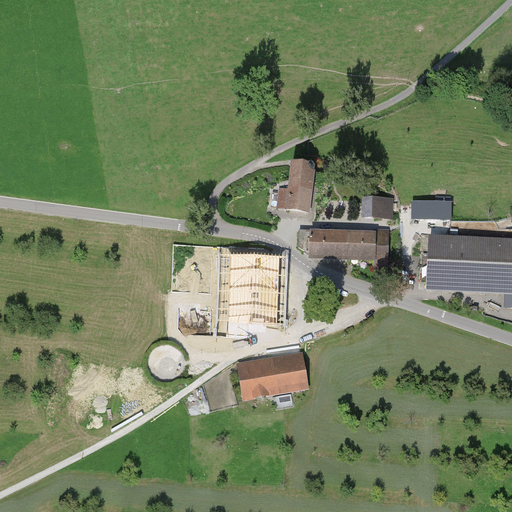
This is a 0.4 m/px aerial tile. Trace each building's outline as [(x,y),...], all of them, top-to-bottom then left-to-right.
[(314,211),(317,162),(293,161),(290,209),(314,211)] [(390,197),(363,197),(363,219),(390,219),(390,197)] [(412,202),(412,221),(453,221),(453,202),(412,202)] [(347,229),(311,229),(299,229),(299,248),(311,249),(311,260),(347,261),(385,261),(385,230),(347,229)] [(511,237),(429,234),(427,289),(511,293),(511,237)] [(284,329),(288,257),(219,254),(216,301),(224,301),(222,338),(254,339),(255,327),(284,329)] [(237,361),(243,398),(310,388),(305,351),(237,361)]
